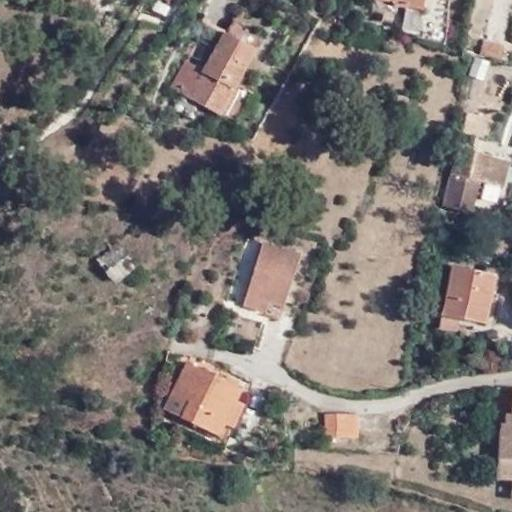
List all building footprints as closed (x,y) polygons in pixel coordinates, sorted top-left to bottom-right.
[(398,6),(423,10),(424,0),(386,0),(389,0),(388,12),(398,13),(398,6)] [(207,18),(187,54),(182,63),(171,57),(160,76),(202,99),(219,68),(243,26),(234,19),(237,15),(217,5),(210,19),(207,18)] [(484,40),(481,54),(500,59),(503,44),(484,40)] [(182,63),(187,54),(167,45),(153,73),(160,76),(171,57),(182,63)] [(236,77),(219,68),(202,99),(218,107),(236,77)] [(456,111),(441,109),(440,126),(454,128),(456,111)] [(440,138),(431,186),(458,190),(462,170),(486,175),(489,148),(440,138)] [(458,190),(431,186),(428,198),(455,202),(458,190)] [(266,292),(282,240),(243,229),(226,291),(247,298),(250,288),(266,292)] [(478,264),(433,256),(423,303),(440,306),(469,311),(478,264)] [(440,306),(423,303),(421,316),(437,319),(440,306)] [(209,408),(218,385),(223,374),(169,350),(156,379),(169,386),(162,403),(203,423),(209,408)] [(511,407),(511,408),(511,402),(511,372),(499,372),(496,394),(490,394),(490,406),(484,405),(479,461),(494,463),(493,480),(511,481),(511,407)] [(227,390),(218,385),(209,408),(217,412),(227,390)] [(338,425),(338,402),(308,401),(308,425),(338,425)]
